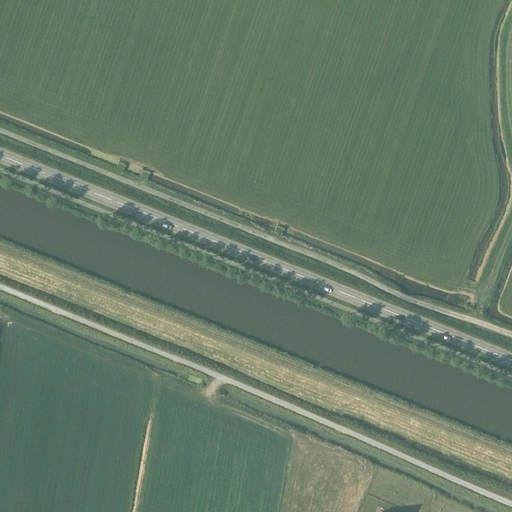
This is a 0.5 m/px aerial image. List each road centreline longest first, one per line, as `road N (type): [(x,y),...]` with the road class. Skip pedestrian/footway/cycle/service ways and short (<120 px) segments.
road 1 (unclassified): [(511,504),(0,288)]
road 2 (track): [(511,336),(0,131)]
road 3 (primary): [(511,359),(0,155)]
